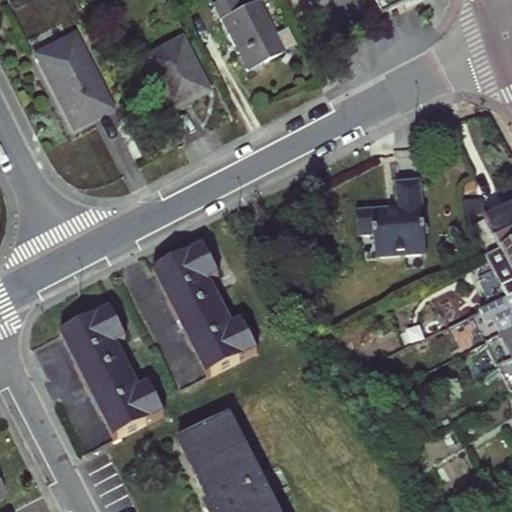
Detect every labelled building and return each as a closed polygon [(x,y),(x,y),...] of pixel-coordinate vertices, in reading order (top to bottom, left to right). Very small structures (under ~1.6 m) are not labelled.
[(221,0),(208,6),(243,75),(294,47),(285,29),(273,34),(258,4),(263,0),(221,0)] [(366,0),(376,18),(411,0),(366,0)] [(115,110),(73,32),(28,55),(69,134),(115,110)] [(179,36),(135,59),(165,117),(210,94),(179,36)] [(428,257),(425,179),(397,180),(398,208),(360,209),(362,259),(428,257)] [(485,261),(511,247),(511,208),(471,229),(485,261)] [(202,246),(150,273),(205,380),(257,353),(240,321),(232,325),(210,282),(218,278),(202,246)] [(490,308),(511,297),(511,247),(485,261),(492,275),(477,282),(490,308)] [(511,297),(490,308),(468,317),(475,339),(483,339),(486,345),(511,331),(511,297)] [(108,311),(56,337),(111,445),(163,418),(146,386),(138,390),(116,347),(124,343),(108,311)] [(510,364),(511,362),(511,331),(486,345),(496,371),(510,364)] [(277,511),(229,418),(174,445),(204,506),(200,508),(201,511),(277,511)]
